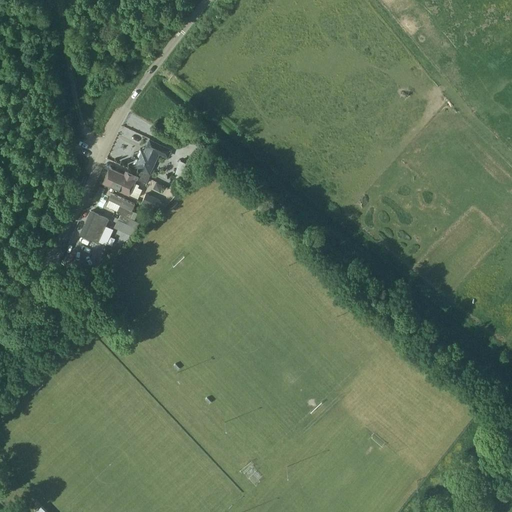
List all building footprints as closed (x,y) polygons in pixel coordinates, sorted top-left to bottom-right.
[(138,149),(133,163),(152,171),(159,157),(169,160),(172,152),(149,143),(146,152),(138,149)] [(179,159),(174,175),(181,177),(186,162),(179,159)] [(140,173),(139,174),(149,178),(149,177),(151,172),(142,167),(140,173)] [(108,171),(102,186),(130,197),(136,183),(132,182),(134,177),(126,174),(124,178),(108,171)] [(146,183),(149,178),(139,174),(137,179),(146,183)] [(100,186),(96,194),(102,196),(105,189),(100,186)] [(161,200),(146,193),(142,203),(156,209),(161,200)] [(135,207),(111,196),(105,209),(116,214),(119,209),(131,215),(135,207)] [(119,219),(118,219),(122,221),(128,223),(130,219),(121,214),(119,219)] [(130,219),(128,223),(136,227),(139,229),(142,223),(135,220),(130,218),(130,219)] [(125,229),(128,223),(122,221),(118,219),(116,224),(125,229)] [(109,229),(99,224),(94,234),(104,239),(109,229)]
